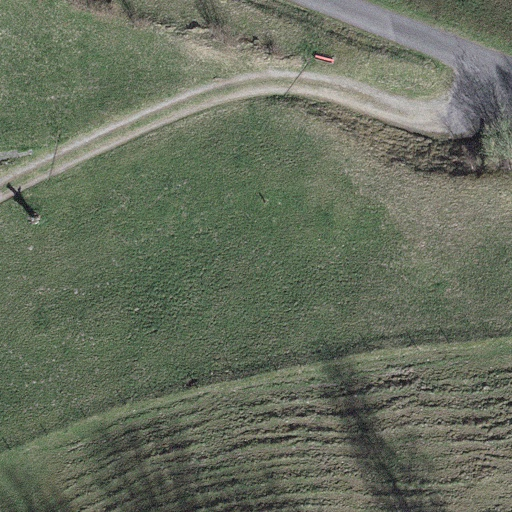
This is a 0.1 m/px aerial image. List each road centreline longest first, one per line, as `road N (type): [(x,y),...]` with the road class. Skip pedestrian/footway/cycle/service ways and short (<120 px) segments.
road 1 (track): [(511,116),(481,130),(324,93),(259,92),(0,205)]
road 2 (track): [(511,73),(310,0)]
